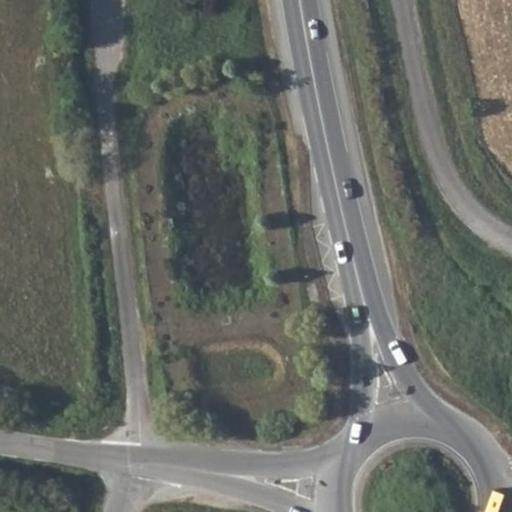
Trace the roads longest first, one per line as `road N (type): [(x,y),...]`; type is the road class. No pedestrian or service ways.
road 1 (primary): [(301,0),(335,179),(397,421)]
road 2 (tertiary): [(333,496),(137,463)]
road 3 (primary): [(502,507),(499,482),(471,438),(423,419),(397,421)]
road 4 (tertiary): [(137,463),(0,442)]
